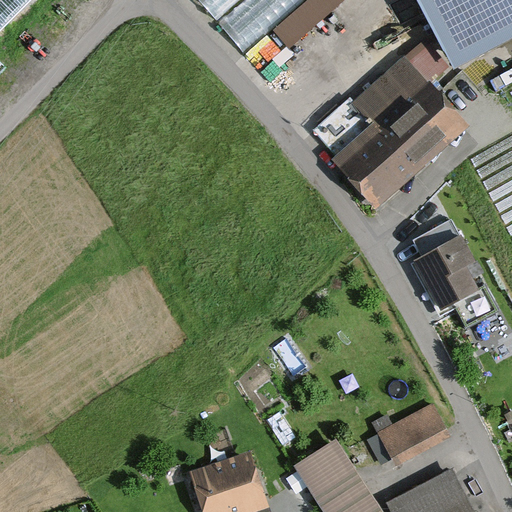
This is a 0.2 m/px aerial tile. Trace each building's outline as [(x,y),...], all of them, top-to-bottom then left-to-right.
[(200,0),(239,46),(295,0),(200,0)] [(511,0),(424,0),(455,59),(511,29),(511,0)] [(375,128),(335,163),(377,210),(465,131),(405,64),(356,108),(375,128)] [(458,242),(415,263),(441,316),(484,294),(458,242)] [(384,470),(450,440),(436,410),(370,441),(384,470)] [(324,511),(383,511),(339,442),(297,469),(324,511)] [(251,453),(190,471),(202,511),(255,511),(267,508),(251,453)] [(388,506),(390,511),(473,511),(452,472),(388,506)]
